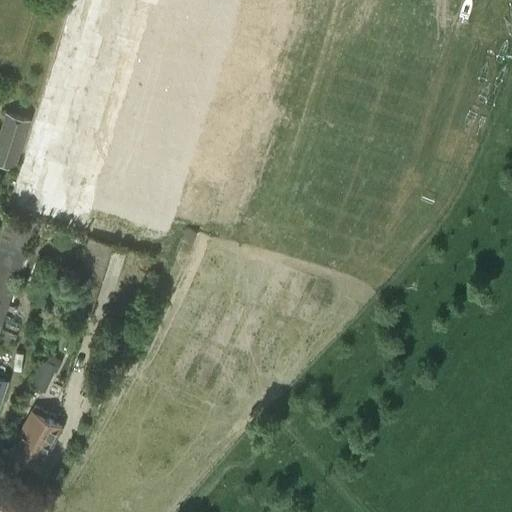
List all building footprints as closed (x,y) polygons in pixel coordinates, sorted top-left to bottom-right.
[(67,0),(19,194),(90,212),(143,0),(67,0)] [(130,187),(183,199),(212,69),(162,58),(156,87),(153,86),(130,187)] [(8,111),(0,136),(0,160),(14,165),(28,118),(8,111)] [(3,220),(0,232),(0,337),(1,338),(31,227),(3,220)] [(24,348),(17,376),(28,379),(36,351),(24,348)] [(33,382),(47,389),(60,361),(45,354),(33,382)] [(36,406),(34,410),(32,409),(4,457),(37,476),(63,427),(46,417),(48,413),(36,406)]
